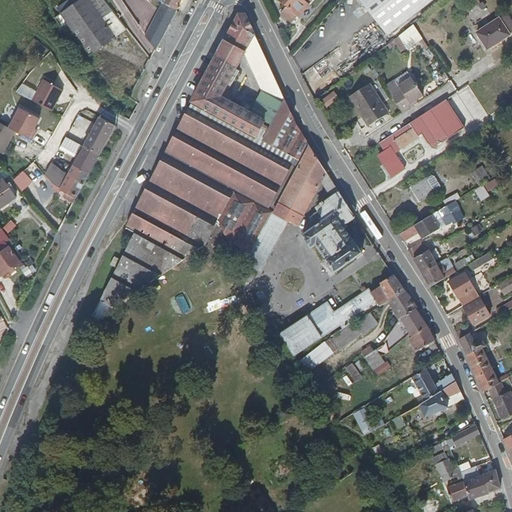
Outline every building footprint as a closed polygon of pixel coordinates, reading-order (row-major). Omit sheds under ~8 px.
[(89,56),(127,30),(122,23),(102,0),(80,0),(73,6),(61,14),(60,15),(89,56)] [(176,9),(181,0),(163,0),(163,3),(176,9)] [(307,2),(304,0),(278,0),(278,1),(287,8),(279,18),(291,27),(299,17),(300,18),(310,5),(307,2)] [(433,0),(360,0),(388,36),(433,0)] [(57,9),(61,14),(73,6),(69,1),(57,9)] [(155,49),(176,9),(163,3),(145,35),(155,49)] [(239,14),(202,84),(163,156),(126,227),(135,233),(93,319),(99,323),(113,312),(139,292),(184,261),(193,255),(202,249),(205,247),(206,248),(217,228),(216,226),(218,222),(229,242),(233,244),(242,248),(251,254),(273,213),(288,222),(299,227),(323,185),(331,179),(299,128),(286,101),(244,14),(239,14)] [(76,52),(82,61),(89,56),(60,15),(55,19),(76,52)] [(509,35),(499,19),(477,33),(488,49),(509,35)] [(381,50),(385,55),(395,47),(402,56),(423,39),(412,26),(381,50)] [(80,85),(81,84),(85,82),(76,71),(71,75),(80,85)] [(392,95),(403,113),(412,107),(410,104),(417,100),(423,96),(411,77),(398,85),(400,90),(392,95)] [(42,81),(32,102),(52,113),(62,93),(42,81)] [(89,93),(92,91),(85,82),(81,84),(89,93)] [(362,110),(371,125),(389,113),(370,84),(350,97),(359,111),(362,110)] [(320,102),(326,110),(339,100),(333,92),(320,102)] [(9,105),(0,121),(0,123),(7,127),(17,109),(9,105)] [(15,133),(32,142),(36,135),(33,133),(35,130),(40,121),(19,109),(8,129),(15,133)] [(368,127),(371,125),(362,110),(359,111),(368,127)] [(79,112),(75,125),(89,128),(92,115),(79,112)] [(394,153),(429,130),(421,116),(379,144),(383,149),(377,153),(393,176),(404,169),(394,153)] [(99,156),(114,126),(100,118),(89,137),(84,147),(99,156)] [(8,129),(0,124),(0,153),(3,155),(15,133),(8,129)] [(88,175),(99,156),(84,147),(76,143),(67,138),(60,150),(77,160),(73,167),(88,175)] [(479,185),(489,179),(482,166),(471,173),(479,185)] [(52,185),(61,190),(68,176),(60,171),(51,167),(45,177),(52,185)] [(84,184),(88,175),(73,167),(68,176),(84,184)] [(23,172),(13,180),(17,185),(27,177),(23,172)] [(61,190),(76,199),(84,184),(68,176),(61,190)] [(27,177),(17,185),(22,191),(32,183),(27,177)] [(356,218),(331,179),(323,185),(326,191),(329,190),(333,197),(316,209),(319,212),(312,217),(306,229),(308,232),(304,235),(312,247),(319,242),(331,258),(328,261),(336,272),(363,253),(345,230),(347,229),(345,226),(356,218)] [(499,185),(495,179),(485,186),(488,191),(499,185)] [(0,210),(17,198),(3,180),(0,182),(0,210)] [(412,188),(416,193),(421,201),(432,194),(425,180),(412,188)] [(489,196),(483,186),(475,191),(481,201),(489,196)] [(421,201),(416,193),(412,196),(417,204),(421,201)] [(443,201),(446,207),(455,202),(460,198),(457,193),(443,201)] [(446,207),(437,212),(445,226),(451,222),(453,224),(464,218),(455,202),(446,207)] [(437,213),(432,216),(440,229),(445,226),(437,212),(437,213)] [(261,272),(288,222),(273,213),(251,254),(242,248),(241,255),(242,259),(246,264),(261,272)] [(432,216),(399,236),(404,243),(418,234),(422,239),(440,229),(432,216)] [(11,220),(3,228),(9,233),(17,226),(11,220)] [(219,256),(225,252),(231,247),(233,244),(229,242),(218,222),(216,226),(217,228),(206,248),(219,256)] [(483,234),(478,225),(468,230),(473,239),(483,234)] [(424,242),(408,250),(422,273),(437,265),(435,261),(424,242)] [(205,247),(202,249),(209,263),(215,261),(219,256),(206,248),(205,247)] [(9,249),(0,255),(0,276),(19,262),(9,249)] [(493,259),(488,252),(475,260),(468,264),(472,270),(493,259)] [(448,253),(440,258),(442,262),(447,259),(450,257),(448,253)] [(193,255),(184,261),(189,268),(198,261),(193,255)] [(465,259),(468,264),(475,260),(472,255),(465,259)] [(463,265),(464,267),(468,264),(465,259),(465,258),(454,264),(457,268),(463,265)] [(437,265),(422,273),(429,287),(448,276),(447,274),(454,270),(447,259),(442,262),(437,265)] [(463,306),(479,297),(469,280),(464,272),(449,281),(463,306)] [(490,289),(489,287),(481,273),(469,280),(479,297),(490,289)] [(407,292),(394,276),(380,284),(382,286),(372,293),(378,301),(381,306),(389,302),(391,300),(392,301),(407,292)] [(511,307),(511,297),(504,284),(496,289),(506,305),(497,310),(499,316),(511,307)] [(378,301),(372,293),(370,289),(334,312),(328,303),(281,334),(295,355),(340,326),(343,330),(358,320),(355,316),(378,301)] [(411,298),(407,292),(392,301),(395,308),(411,298)] [(419,308),(411,298),(395,308),(402,319),(403,317),(417,309),(419,308)] [(489,315),(480,299),(464,309),(473,325),(489,315)] [(395,308),(392,301),(391,300),(389,302),(398,320),(400,320),(402,319),(395,308)] [(425,322),(417,309),(403,317),(402,319),(410,335),(416,330),(415,327),(425,322)] [(333,340),(332,338),(326,343),(334,353),(339,350),(340,351),(361,335),(363,336),(379,324),(371,314),(355,326),(354,325),(333,340)] [(436,342),(425,322),(415,327),(416,330),(410,335),(411,338),(410,339),(416,352),(436,342)] [(470,333),(473,332),(469,325),(457,333),(460,340),(470,333)] [(475,344),(470,333),(460,340),(467,355),(482,347),(485,346),(482,341),(475,344)] [(392,340),(388,338),(384,342),(386,344),(377,351),(382,358),(388,353),(385,350),(392,340)] [(308,373),(334,353),(326,343),(300,363),(308,373)] [(361,353),(362,354),(366,359),(375,352),(371,346),(361,353)] [(497,379),(482,347),(467,355),(483,391),(489,389),(500,382),(508,378),(509,377),(507,373),(497,379)] [(386,363),(382,358),(377,351),(375,352),(366,359),(378,376),(391,366),(388,361),(386,363)] [(366,369),(359,362),(354,365),(360,373),(366,369)] [(354,384),(362,379),(352,364),(344,370),(354,384)] [(437,385),(427,369),(412,378),(426,403),(456,383),(452,375),(437,385)] [(511,390),(505,393),(500,382),(489,389),(502,419),(511,414),(511,390)] [(464,400),(456,383),(426,403),(421,406),(426,417),(464,400)] [(304,388),(308,396),(313,392),(311,386),(304,388)] [(324,415),(333,420),(337,413),(328,409),(324,415)] [(406,422),(403,416),(379,428),(383,437),(397,430),(406,422)] [(477,427),(452,439),(456,447),(480,435),(477,427)] [(450,449),(446,442),(441,444),(444,449),(445,452),(450,449)] [(441,444),(429,450),(432,455),(444,449),(441,444)] [(372,450),(376,458),(384,454),(380,446),(372,450)] [(449,460),(445,452),(432,458),(436,466),(449,460)] [(227,458),(246,487),(254,482),(235,453),(227,458)] [(360,469),(352,456),(332,468),(341,481),(360,469)] [(449,460),(436,466),(440,474),(453,468),(449,460)] [(396,467),(392,469),(398,480),(402,478),(396,467)] [(453,502),(469,497),(465,482),(462,474),(459,467),(441,476),(448,490),(453,502)] [(469,497),(470,502),(480,498),(476,485),(474,479),(481,476),(477,467),(462,474),(465,482),(469,497)] [(495,470),(484,475),(485,479),(490,494),(500,490),(495,470)] [(476,485),(480,498),(491,495),(490,494),(485,479),(484,475),(481,476),(474,479),(476,485)] [(251,493),(263,511),(275,511),(259,488),(251,493)]
